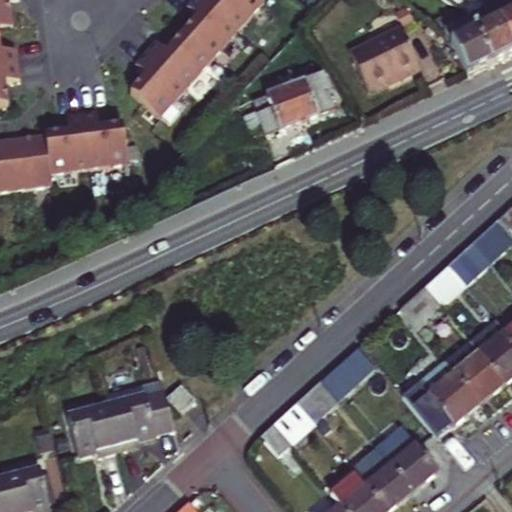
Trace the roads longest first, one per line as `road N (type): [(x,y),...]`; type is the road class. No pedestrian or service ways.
road 1 (tertiary): [(511,91),(0,329)]
road 2 (residential): [(212,453),(511,181)]
